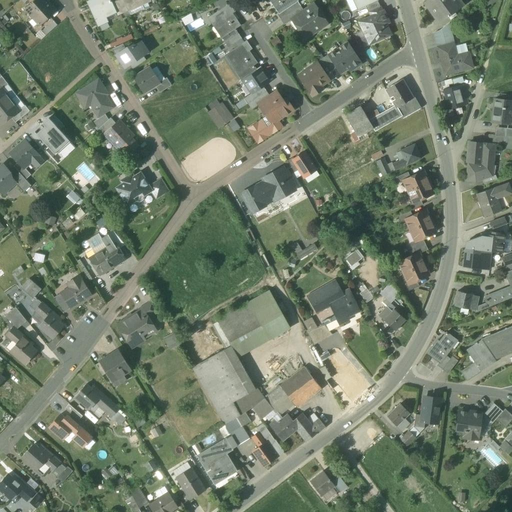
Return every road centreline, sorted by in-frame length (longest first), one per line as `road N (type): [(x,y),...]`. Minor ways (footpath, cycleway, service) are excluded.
road 1 (residential): [(192,204),(0,449)]
road 2 (residential): [(63,0),(192,204)]
road 3 (tertiary): [(397,377),(434,310),(448,254),(450,166)]
road 4 (tertiary): [(231,511),(397,377)]
road 5 (residential): [(314,119),(192,204)]
road 6 (residential): [(450,166),(491,43)]
road 7 (residential): [(419,50),(314,119)]
road 8 (tertiary): [(450,166),(419,50)]
